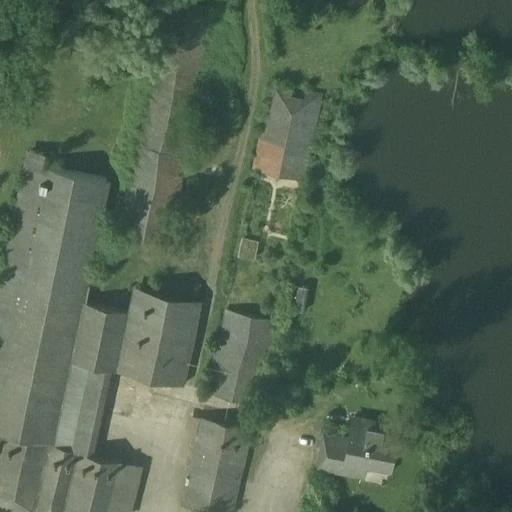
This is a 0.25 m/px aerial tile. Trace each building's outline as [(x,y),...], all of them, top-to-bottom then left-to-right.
[(223,0),(164,0),(115,234),(172,246),(223,0)] [(233,288),(275,297),(317,96),(276,87),(233,288)] [(82,303),(108,181),(41,167),(44,152),(31,150),(1,291),(0,291),(0,432),(95,453),(112,371),(184,387),(203,300),(134,286),(129,313),(82,303)] [(211,392),(254,402),(276,297),(275,297),(233,288),(211,392)] [(202,419),(183,505),(214,511),(233,511),(252,430),(202,419)] [(391,464),(398,428),(353,419),(350,436),(328,431),(320,468),(366,478),(370,459),(391,464)] [(104,511),(105,511),(130,511),(141,464),(95,453),(0,432),(0,511),(104,511)]
